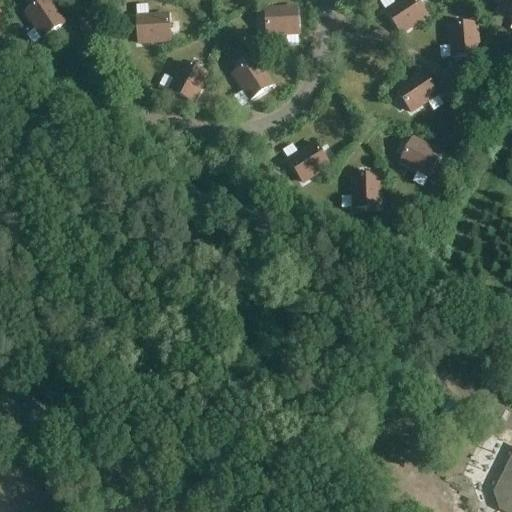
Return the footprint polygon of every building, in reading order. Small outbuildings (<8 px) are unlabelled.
[(43,39),(64,25),(47,0),(45,0),(25,13),(43,39)] [(384,10),(393,4),(390,0),(385,0),(380,4),(384,10)] [(401,35),(426,18),(414,0),(406,0),(386,13),(401,35)] [(511,18),(511,0),(503,0),(497,12),(511,18)] [(137,17),(150,16),(149,7),(136,8),(137,17)] [(267,37),(298,36),(296,10),(265,11),(267,37)] [(139,45),(170,43),(168,17),(137,19),(139,45)] [(452,59),(478,57),(476,26),(450,28),(452,59)] [(32,46),(41,40),(35,31),(26,37),(32,46)] [(287,48),(298,47),(298,37),(286,38),(287,48)] [(439,60),(447,60),(446,50),(438,50),(439,60)] [(250,101),(272,87),(255,61),(233,75),(250,101)] [(193,104),(207,76),(184,64),(170,92),(193,104)] [(411,114),(437,96),(422,75),(396,92),(411,114)] [(168,92),(174,80),(164,76),(159,87),(168,92)] [(240,108),(248,102),(243,93),(234,99),(240,108)] [(432,115),(444,107),(438,99),(427,106),(432,115)] [(428,178),(440,155),(413,140),(400,163),(428,178)] [(303,184),(329,167),(315,145),(289,162),(303,184)] [(288,161),(298,154),(293,146),(283,153),(288,161)] [(422,189),(427,179),(417,174),(412,183),(422,189)] [(353,210),(379,209),(379,178),(353,179),(353,210)] [(341,210),(352,210),(352,198),(341,198),(341,210)] [(511,511),(511,460),(495,494),(501,510),(505,511),(511,511)]
